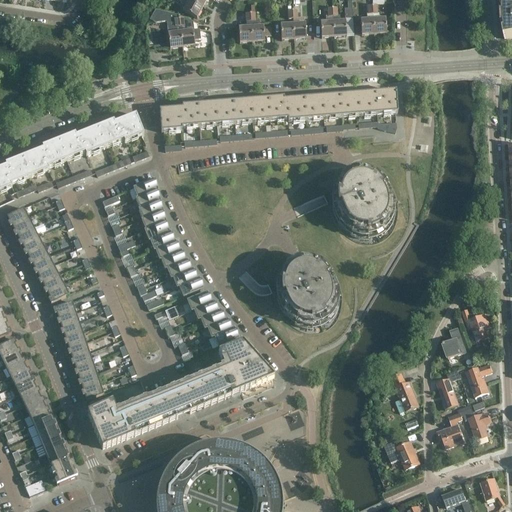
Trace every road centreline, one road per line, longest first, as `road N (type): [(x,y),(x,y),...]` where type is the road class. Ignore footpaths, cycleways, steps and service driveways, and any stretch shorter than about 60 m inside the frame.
road 1 (residential): [(287,375),(183,227),(142,92)]
road 2 (residential): [(427,485),(429,356),(469,279),(501,262)]
road 3 (residential): [(96,474),(0,251)]
road 4 (residential): [(287,375),(288,395),(96,474)]
road 5 (residential): [(501,262),(491,64)]
road 6 (tertiary): [(224,81),(403,69)]
road 7 (residential): [(511,430),(501,262)]
road 8 (tertiary): [(0,143),(142,92)]
